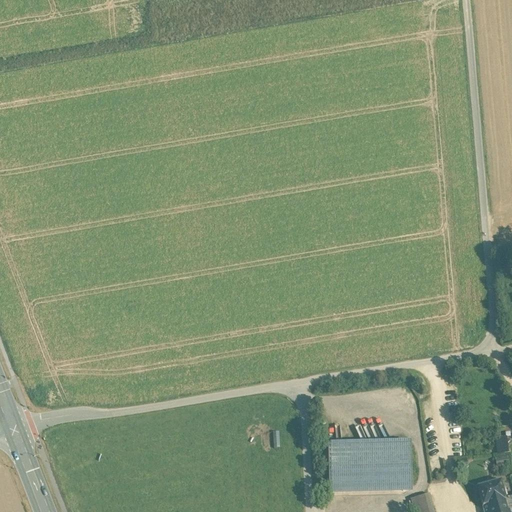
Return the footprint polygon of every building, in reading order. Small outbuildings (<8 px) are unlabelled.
[(356,435),(357,443),(374,442),(374,424),(354,425),(354,421),(345,422),(345,436),(356,435)] [(497,455),(508,454),(507,438),(496,438),(497,455)] [(411,444),(328,446),(329,487),(412,485),(411,444)] [(508,456),(496,457),(497,466),(509,466),(508,456)] [(501,481),(478,488),(483,507),(506,500),(501,481)] [(432,511),(428,495),(410,500),(413,511),(432,511)] [(483,507),(482,507),(483,511),(511,511),(511,510),(509,499),(506,500),(483,507)]
